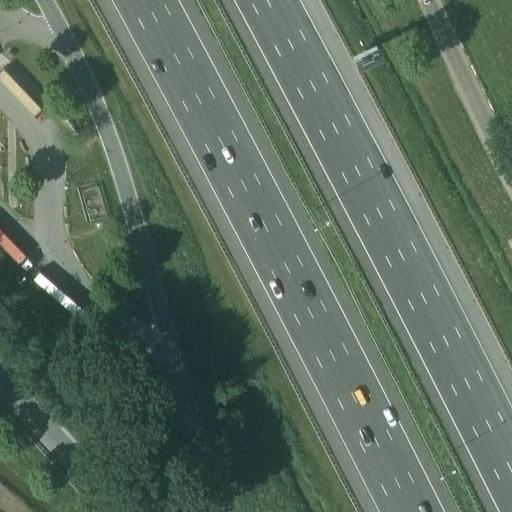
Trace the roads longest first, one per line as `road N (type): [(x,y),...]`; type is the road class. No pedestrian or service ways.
road 1 (motorway): [(141,0),(409,511)]
road 2 (motorway): [(511,469),(267,0)]
road 3 (motorway): [(0,372),(126,511)]
